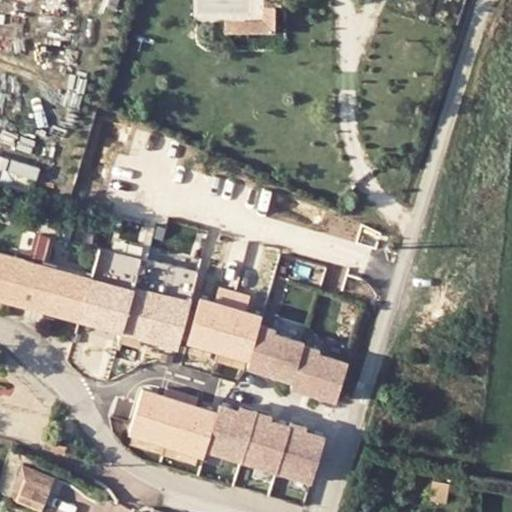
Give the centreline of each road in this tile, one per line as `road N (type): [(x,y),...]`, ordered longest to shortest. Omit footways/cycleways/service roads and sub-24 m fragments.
road 1 (residential): [(485,0),(325,511)]
road 2 (unclassified): [(0,329),(58,375),(121,459),(152,477),(276,511)]
